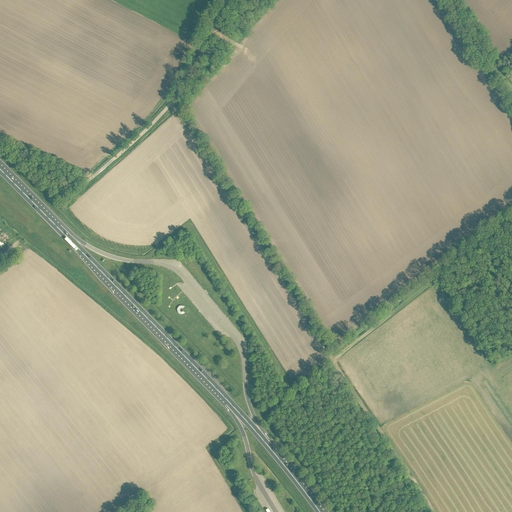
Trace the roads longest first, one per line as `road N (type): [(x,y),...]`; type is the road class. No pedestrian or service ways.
road 1 (track): [(175,97),(331,358)]
road 2 (unclassified): [(68,198),(162,113),(232,0)]
road 3 (trunk): [(227,401),(68,239)]
road 4 (track): [(331,358),(511,220)]
road 5 (track): [(331,358),(427,511)]
